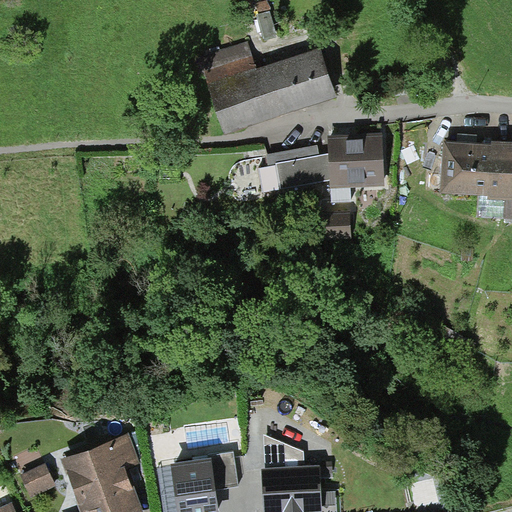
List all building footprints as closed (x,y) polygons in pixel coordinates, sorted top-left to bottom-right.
[(223,133),(340,100),(326,51),(256,71),(248,41),(201,54),(223,133)] [(384,137),(328,139),(328,155),(320,157),(318,147),(267,157),(269,167),(277,165),(282,192),(331,181),(331,191),(384,189),(384,137)] [(511,145),(445,145),(444,201),(506,202),(505,223),(511,222),(511,145)] [(263,196),(282,192),(277,165),(269,167),(258,169),(263,196)] [(349,215),(317,217),(319,243),(351,241),(349,215)] [(130,511),(143,508),(129,469),(140,465),(128,430),(65,452),(85,508),(73,511),(130,511)] [(264,509),(335,505),(335,488),(322,488),(322,457),(305,457),(305,447),(265,430),(266,460),(262,460),(264,509)] [(202,453),(173,457),(180,511),(220,511),(222,511),(219,487),(240,484),(235,448),(202,453)] [(45,459),(22,471),(33,494),(57,483),(45,459)] [(0,511),(19,511),(12,499),(0,504),(0,511)]
